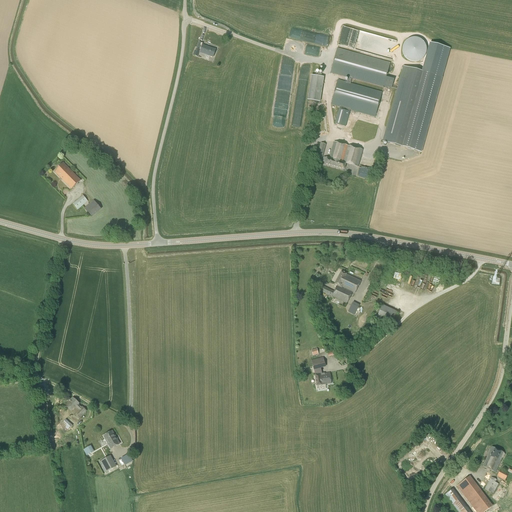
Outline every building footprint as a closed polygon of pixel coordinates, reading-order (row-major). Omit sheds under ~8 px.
[(321,43),(322,35),(310,35),(310,43),(321,43)] [(411,38),(411,61),(424,60),(424,38),(411,38)] [(318,55),(320,46),(309,44),(309,48),(302,47),(303,44),(289,42),(288,51),(318,55)] [(213,57),(216,50),(202,45),(200,53),(213,57)] [(383,88),(390,63),(337,48),(330,73),(348,78),(347,82),(338,80),(331,105),(339,107),(335,124),(345,127),(350,110),(375,117),(382,92),(350,83),(352,79),(383,88)] [(426,73),(404,67),(404,69),(384,142),(405,148),(426,73)] [(405,148),(421,151),(440,76),(426,73),(405,148)] [(320,102),(324,77),(311,76),(307,100),(320,102)] [(358,167),(363,150),(334,142),(329,158),(327,158),(323,157),(322,162),(326,162),(325,164),(344,169),(346,164),(358,167)] [(322,159),(326,145),(320,143),(317,158),(322,159)] [(72,189),(80,181),(63,163),(54,171),(72,189)] [(77,210),(87,201),(83,196),(73,204),(77,210)] [(91,216),(100,208),(94,201),(84,208),(91,216)] [(354,294),(361,282),(346,274),(347,274),(341,271),(334,285),(337,286),(334,292),(322,286),(320,291),(347,304),(352,293),(354,294)] [(359,306),(353,302),(349,309),(356,313),(359,306)] [(390,328),(397,312),(383,305),(375,320),(390,328)] [(314,370),(326,367),(323,358),(312,361),(314,370)] [(317,386),(331,384),(330,373),(315,375),(317,386)] [(81,406),(79,404),(73,398),(66,406),(72,412),(76,407),(78,410),(73,415),(78,420),(87,411),(81,406)] [(67,432),(72,426),(66,420),(60,426),(67,432)] [(111,449),(119,444),(112,431),(103,436),(111,449)] [(86,456),(94,452),(91,446),(83,450),(86,456)] [(503,458),(505,454),(504,454),(504,453),(492,447),(483,467),(494,473),(501,458),(503,458)] [(125,465),(132,461),(128,454),(121,458),(125,465)] [(105,473),(115,468),(109,457),(99,462),(105,473)] [(505,481),(508,474),(500,469),(497,476),(505,481)] [(477,511),(484,511),(492,507),(469,477),(457,486),(477,511)] [(493,494),(498,484),(495,483),(497,480),(491,477),(485,489),(493,494)] [(458,511),(469,511),(453,489),(445,495),(458,511)]
